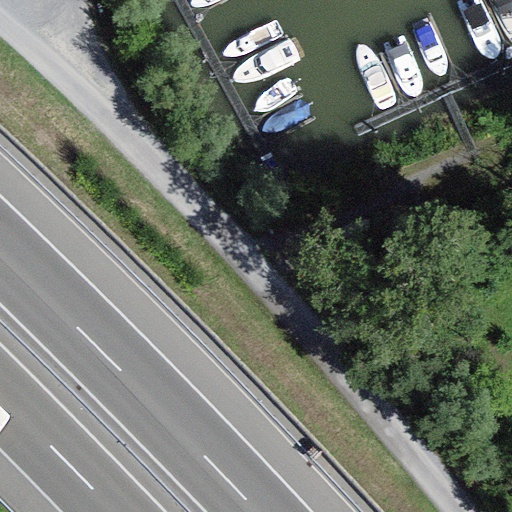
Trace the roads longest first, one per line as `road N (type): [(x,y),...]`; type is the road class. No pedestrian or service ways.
road 1 (track): [(471,511),(228,229),(0,14)]
road 2 (motorway): [(274,511),(0,236)]
road 3 (motorway): [(0,386),(124,511)]
